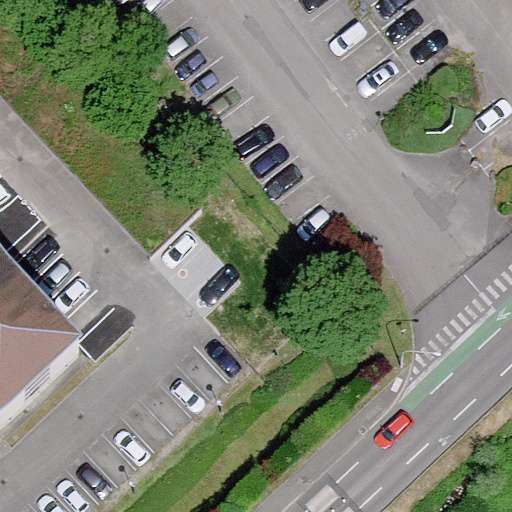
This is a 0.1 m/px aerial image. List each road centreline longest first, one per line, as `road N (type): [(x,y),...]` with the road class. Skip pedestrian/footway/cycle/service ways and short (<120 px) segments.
road 1 (residential): [(511,328),(244,0)]
road 2 (unclassified): [(336,511),(511,343)]
